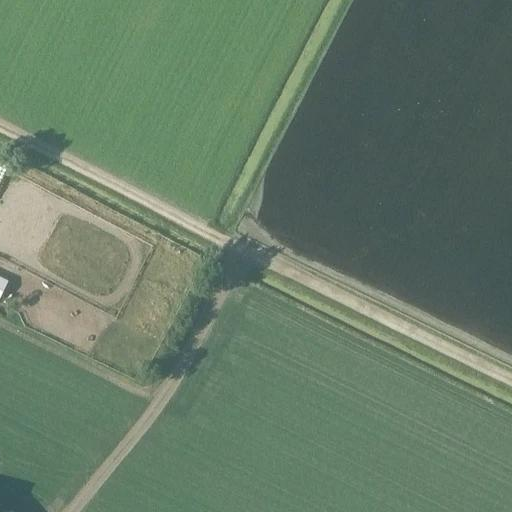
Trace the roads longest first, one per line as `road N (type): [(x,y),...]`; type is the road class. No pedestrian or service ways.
road 1 (track): [(511,383),(0,129)]
road 2 (track): [(241,251),(165,390),(52,511)]
